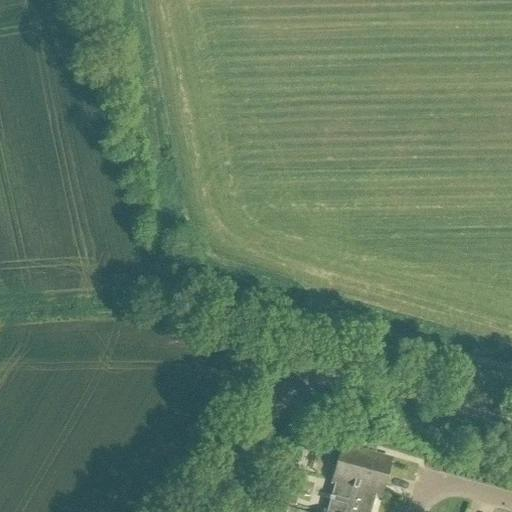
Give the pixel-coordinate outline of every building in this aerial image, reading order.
[(307,452),(325,457),(331,438),(313,433),(307,452)] [(335,483),(330,499),(371,510),(379,485),(384,486),(392,461),(341,447),(331,482),(335,483)] [(281,485),(300,490),(304,473),(291,470),(281,485)] [(300,490),(281,485),(272,501),(295,507),(300,490)] [(370,511),(371,510),(330,499),(326,511),(370,511)]
